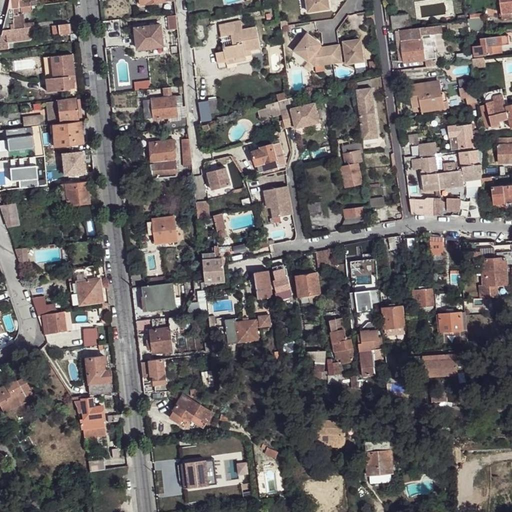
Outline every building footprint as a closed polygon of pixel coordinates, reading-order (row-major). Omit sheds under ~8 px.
[(9,0),(8,7),(7,9),(18,7),(21,7),(30,6),(32,6),(31,2),(25,3),(24,0),(20,0),(19,0),(18,0),(9,0)] [(306,0),(307,4),(310,3),(311,11),(330,8),(328,0),(306,0)] [(511,0),(500,0),(502,14),(511,12),(511,0)] [(7,9),(5,18),(2,27),(0,36),(0,49),(8,49),(8,48),(7,40),(13,39),(29,37),(28,28),(28,24),(24,24),(23,15),(18,15),(18,7),(7,9)] [(409,14),(391,16),(393,29),(410,27),(409,14)] [(168,16),(170,29),(178,29),(176,15),(168,16)] [(482,18),(467,19),(468,23),(469,32),(478,31),(484,30),(482,18)] [(241,20),(219,25),(221,36),(231,34),(233,45),(223,47),(224,51),(216,53),(218,63),(227,61),(226,58),(236,57),(236,59),(246,57),(246,55),(245,51),(251,50),(261,48),(256,26),(242,29),(241,20)] [(58,25),(59,33),(59,34),(71,32),(70,23),(58,25)] [(136,28),(138,49),(150,47),(151,53),(164,51),(161,25),(136,28)] [(440,25),(401,30),(404,61),(404,62),(425,59),(426,66),(437,65),(436,57),(435,57),(434,52),(437,52),(434,33),(441,33),(440,25)] [(401,30),(396,30),(399,61),(404,61),(401,30)] [(321,44),(307,34),(296,49),(303,53),(301,56),(309,61),(311,57),(317,62),(325,61),(325,64),(333,63),(331,46),(324,47),(322,47),(323,52),(319,53),(316,50),(319,46),(321,44)] [(481,45),(473,46),(474,56),(484,55),(493,54),(492,46),(509,44),(508,35),(480,38),(481,45)] [(339,45),(331,46),(333,63),(342,62),(341,55),(346,54),(347,63),(356,62),(355,59),(363,58),(361,40),(344,42),(345,46),(340,47),(340,45),(339,45)] [(472,52),(457,54),(458,63),(473,61),(473,59),(472,52)] [(51,56),(53,78),(46,79),(48,92),(70,89),(68,76),(74,75),(71,54),(51,56)] [(51,56),(43,57),(46,79),(53,78),(51,56)] [(317,62),(311,57),(309,61),(316,66),(325,64),(325,61),(317,62)] [(475,58),(473,59),(473,61),(474,67),(486,65),(485,57),(475,58)] [(475,76),(459,79),(463,98),(467,97),(468,104),(474,103),(475,106),(475,108),(479,108),(475,76)] [(440,82),(409,87),(411,101),(419,100),(420,106),(421,112),(440,109),(439,103),(443,102),(443,99),(446,99),(445,92),(442,92),(440,82)] [(151,98),(152,101),(146,102),(148,117),(153,117),(154,119),(167,118),(179,116),(178,107),(183,107),(182,95),(172,96),(172,87),(164,88),(165,97),(151,98)] [(372,87),(356,88),(362,139),(378,137),(372,87)] [(501,89),(484,94),(487,105),(489,114),(485,115),(484,115),(485,119),(484,120),(486,127),(492,126),(492,127),(501,125),(500,121),(509,119),(511,128),(511,103),(508,105),(505,106),(503,95),(501,89)] [(290,98),(279,101),(280,106),(295,102),(293,97),(290,98)] [(47,102),(49,122),(79,118),(77,99),(57,101),(47,102)] [(217,99),(209,100),(211,113),(219,112),(217,99)] [(270,105),(258,109),(260,119),(273,116),(271,109),(280,106),(279,101),(269,104),(270,105)] [(315,102),(281,111),(285,127),(295,125),(295,128),(320,122),(315,102)] [(179,116),(167,118),(168,121),(181,120),(181,117),(187,116),(186,106),(183,107),(178,107),(179,116)] [(23,116),(23,125),(42,124),(42,115),(23,116)] [(165,124),(166,130),(188,127),(187,116),(181,117),(181,120),(168,121),(168,124),(165,124)] [(84,143),(81,121),(57,124),(58,136),(54,137),(55,147),(70,145),(71,153),(84,151),(83,143),(84,143)] [(136,123),(136,132),(150,131),(149,121),(136,123)] [(471,124),(449,126),(451,149),(460,148),(473,147),(473,148),(482,147),(481,136),(481,130),(472,131),(471,124)] [(511,136),(497,137),(498,161),(511,160),(511,136)] [(182,139),(185,166),(193,166),(190,139),(182,139)] [(150,142),(152,163),(151,163),(152,178),(177,175),(174,140),(150,142)] [(262,149),(253,152),(256,164),(257,164),(260,172),(272,169),(272,171),(279,169),(278,167),(286,165),(280,142),(261,147),(262,149)] [(360,142),(342,146),(346,164),(340,166),(345,187),(362,183),(357,163),(362,161),(360,151),(363,150),(360,142)] [(431,146),(419,148),(420,155),(440,152),(441,152),(440,147),(431,148),(431,146)] [(439,173),(438,173),(440,189),(465,186),(465,181),(482,179),(482,149),(459,152),(461,170),(439,173)] [(436,156),(420,158),(421,168),(424,191),(440,189),(438,173),(436,156)] [(420,158),(412,159),(413,169),(421,168),(420,158)] [(503,165),(486,167),(487,175),(503,173),(503,165)] [(227,167),(208,172),(213,189),(231,184),(227,167)] [(0,169),(0,181),(0,183),(11,181),(9,168),(0,169)] [(65,183),(65,184),(54,185),(55,190),(61,189),(62,199),(67,198),(68,206),(90,203),(87,181),(65,183)] [(503,185),(491,186),(493,203),(511,201),(511,184),(503,186),(503,185)] [(288,185),(265,188),(267,202),(271,202),(271,206),(273,216),(293,214),(288,185)] [(129,194),(130,210),(144,208),(143,193),(129,194)] [(383,197),(370,198),(371,207),(384,205),(383,197)] [(460,212),(460,197),(446,198),(446,213),(460,212)] [(434,201),(410,199),(412,213),(423,214),(423,213),(435,214),(434,201)] [(0,207),(7,226),(18,224),(14,205),(0,207)] [(368,207),(344,210),(345,219),(341,228),(370,223),(368,207)] [(216,223),(217,230),(226,228),(223,212),(214,215),(214,218),(216,223)] [(153,218),(154,221),(148,222),(150,233),(155,233),(156,243),(177,241),(174,216),(153,218)] [(388,237),(390,253),(402,251),(401,239),(400,235),(388,237)] [(432,237),(431,248),(439,250),(441,237),(442,236),(433,235),(432,237)] [(417,251),(417,237),(405,238),(406,252),(417,251)] [(374,240),(361,242),(362,255),(375,254),(374,240)] [(444,253),(459,252),(458,241),(443,242),(444,253)] [(479,285),(480,298),(498,297),(498,285),(508,284),(506,257),(511,256),(511,243),(495,245),(495,248),(480,249),(481,253),(482,253),(482,258),(483,285),(479,285)] [(357,260),(356,244),(345,246),(346,262),(357,260)] [(26,247),(23,248),(24,253),(16,254),(19,261),(23,261),(27,261),(26,247)] [(328,249),(315,252),(318,267),(330,265),(328,249)] [(205,279),(205,283),(226,281),(224,264),(224,263),(225,262),(225,261),(224,259),(223,257),(221,257),(219,257),(217,258),(216,258),(216,252),(202,253),(205,279)] [(274,292),(276,298),(292,295),(288,276),(287,276),(282,258),(273,260),(271,261),(276,279),(273,279),(276,291),(274,292)] [(102,301),(100,279),(95,279),(93,266),(72,269),(72,272),(74,282),(70,283),(73,305),(102,301)] [(131,272),(133,288),(142,286),(146,285),(144,270),(131,272)] [(269,270),(254,272),(258,299),(273,297),(269,270)] [(296,276),(299,296),(309,294),(320,293),(317,272),(296,276)] [(149,278),(150,285),(160,284),(160,277),(149,278)] [(195,280),(196,292),(206,286),(205,283),(205,279),(195,280)] [(133,288),(136,317),(150,316),(149,311),(162,309),(162,310),(176,309),(174,282),(167,283),(160,284),(150,285),(146,285),(142,286),(133,288)] [(413,290),(415,307),(433,305),(432,288),(413,290)] [(199,295),(201,313),(209,312),(206,290),(202,291),(202,295),(199,295)] [(381,309),(379,290),(353,293),(355,306),(358,305),(359,311),(381,309)] [(309,294),(310,303),(320,301),(320,293),(309,294)] [(32,299),(38,315),(46,314),(56,312),(54,304),(46,306),(44,297),(32,299)] [(383,308),(385,328),(394,327),(405,326),(402,306),(383,308)] [(46,314),(46,315),(42,315),(45,334),(49,333),(67,331),(63,311),(56,312),(46,314)] [(441,327),(441,332),(463,331),(461,312),(439,314),(440,314),(436,315),(438,327),(441,327)] [(236,321),(238,342),(259,340),(257,327),(271,325),(270,314),(259,316),(259,319),(236,321)] [(169,317),(171,331),(179,330),(178,328),(184,327),(182,315),(169,317)] [(353,348),(351,338),(346,339),(342,317),(329,320),(332,332),(331,333),(334,352),(335,352),(337,359),(341,358),(342,361),(352,359),(354,355),(353,348)] [(136,321),(138,332),(151,330),(153,330),(152,319),(136,321)] [(98,327),(83,328),(84,345),(99,344),(98,327)] [(151,330),(154,353),(172,350),(169,327),(153,330),(151,330)] [(385,328),(386,336),(395,335),(394,327),(385,328)] [(358,334),(362,376),(376,375),(374,359),(383,358),(382,348),(381,337),(379,337),(378,330),(370,331),(370,330),(361,331),(361,333),(358,334)] [(32,354),(40,365),(47,361),(40,349),(32,354)] [(422,355),(424,377),(458,375),(457,359),(448,359),(447,354),(422,355)] [(85,358),(89,394),(111,391),(109,370),(104,370),(103,364),(105,364),(104,356),(85,358)] [(166,383),(163,358),(141,361),(143,377),(154,376),(155,384),(144,385),(145,394),(169,391),(168,383),(166,383)] [(328,359),(329,375),(340,374),(338,361),(333,362),(332,358),(328,359)] [(315,363),(314,379),(322,379),(322,371),(324,371),(325,364),(315,363)] [(214,370),(211,371),(213,381),(204,382),(205,387),(216,386),(214,370)] [(203,372),(204,382),(213,381),(211,371),(203,372)] [(350,376),(352,387),(359,389),(358,381),(358,376),(350,376)] [(0,387),(0,406),(4,414),(12,409),(11,406),(26,398),(27,401),(35,397),(24,377),(17,381),(16,379),(0,387)] [(363,381),(364,390),(372,391),(371,380),(363,381)] [(432,393),(432,402),(448,401),(448,392),(432,393)] [(183,395),(169,417),(180,424),(185,417),(203,428),(213,413),(183,395)] [(72,397),(77,407),(78,412),(82,412),(83,419),(80,419),(82,429),(105,427),(102,406),(93,407),(92,398),(81,399),(81,397),(81,396),(72,397)] [(26,398),(11,406),(12,409),(27,401),(26,398)] [(320,437),(319,443),(329,444),(329,445),(345,445),(346,421),(321,420),(314,419),(313,437),(320,437)] [(365,443),(366,453),(391,450),(390,440),(365,443)] [(366,453),(368,475),(371,474),(391,473),(393,472),(391,450),(366,453)] [(104,459),(88,460),(89,471),(104,469),(104,459)] [(181,463),(184,488),(209,485),(206,460),(181,463)] [(371,474),(371,482),(391,480),(391,473),(371,474)] [(446,479),(445,495),(451,496),(453,479),(446,479)] [(29,504),(33,510),(34,509),(45,503),(41,497),(29,504)] [(400,511),(425,511),(428,511),(427,507),(424,500),(400,511)] [(34,509),(35,511),(46,511),(49,511),(45,503),(34,509)]
